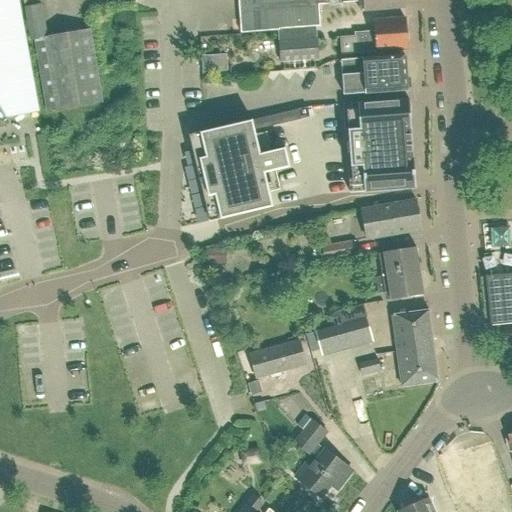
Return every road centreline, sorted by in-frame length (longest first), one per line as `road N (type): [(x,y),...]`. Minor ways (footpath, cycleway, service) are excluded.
road 1 (tertiary): [(470,393),(455,215),(457,116)]
road 2 (residential): [(171,249),(164,228),(172,147),(169,2)]
road 3 (residential): [(0,306),(171,249)]
road 4 (residential): [(225,410),(171,249)]
road 5 (residential): [(369,511),(470,393)]
road 6 (residential): [(125,511),(0,472)]
